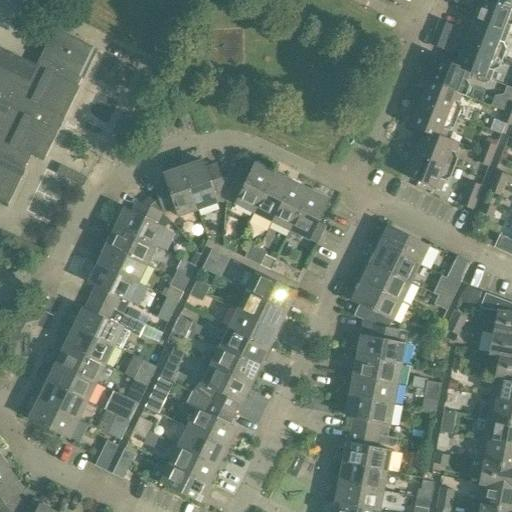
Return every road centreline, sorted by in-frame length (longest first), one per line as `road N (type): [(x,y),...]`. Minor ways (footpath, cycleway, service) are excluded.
road 1 (residential): [(0,295),(54,272),(96,183),(195,142),(228,138),(260,146),(350,190)]
road 2 (residential): [(238,511),(283,384),(370,200)]
road 3 (residential): [(350,190),(412,57),(415,25)]
road 4 (residential): [(137,511),(34,464),(0,411)]
road 5 (residential): [(370,200),(511,264)]
